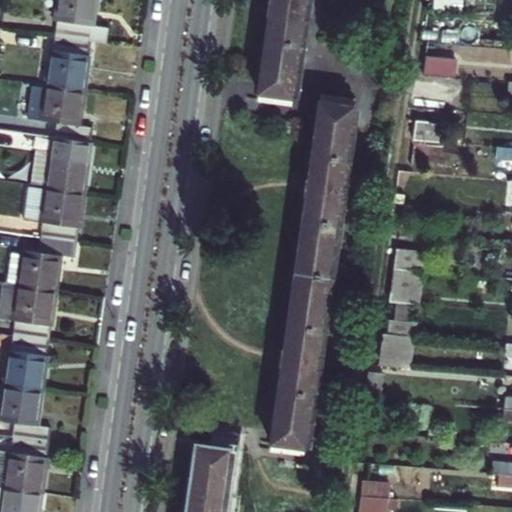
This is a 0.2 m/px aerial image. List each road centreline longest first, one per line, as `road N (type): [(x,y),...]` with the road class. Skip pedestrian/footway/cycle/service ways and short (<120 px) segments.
road 1 (primary): [(133,511),(204,0)]
road 2 (primary): [(177,0),(107,511)]
